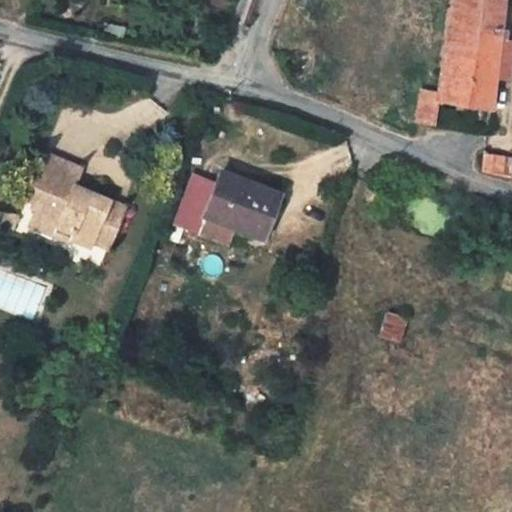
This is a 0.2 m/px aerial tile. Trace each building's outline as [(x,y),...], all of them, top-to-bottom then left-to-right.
[(511,0),(447,0),(436,74),(433,91),(418,88),(414,117),(430,120),(435,99),(488,110),(492,79),(506,81),(511,42),(498,39),(503,0),(511,0)] [(511,158),(486,154),(484,171),(511,175),(511,158)] [(47,181),(11,166),(0,193),(0,200),(9,204),(3,218),(0,226),(0,232),(36,247),(34,252),(55,260),(57,256),(73,263),(89,225),(72,218),(73,214),(52,206),(51,210),(37,204),(47,181)] [(252,188),(197,166),(193,180),(170,171),(152,218),(177,227),(182,211),(236,232),(252,188)] [(9,204),(0,200),(0,216),(3,218),(9,204)] [(36,247),(0,232),(0,242),(33,256),(34,252),(36,247)]
